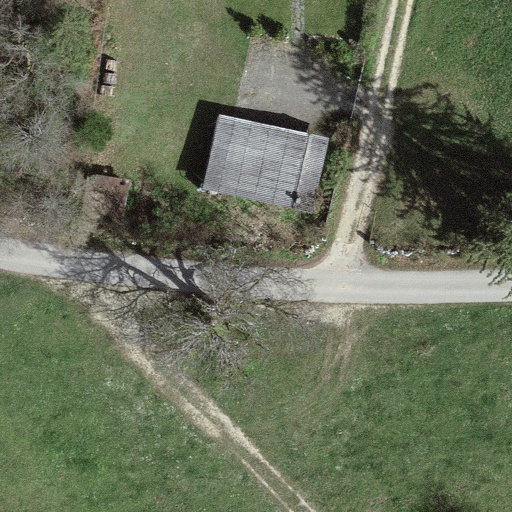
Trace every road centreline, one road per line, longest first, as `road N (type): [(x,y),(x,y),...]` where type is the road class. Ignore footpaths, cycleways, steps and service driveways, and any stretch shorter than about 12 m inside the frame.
road 1 (track): [(71,250),(308,511)]
road 2 (track): [(347,284),(411,0)]
